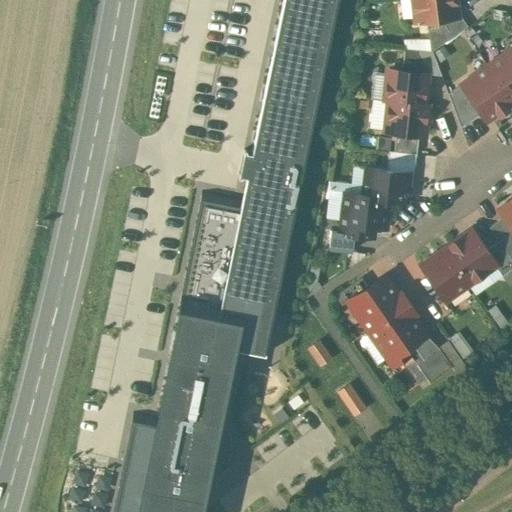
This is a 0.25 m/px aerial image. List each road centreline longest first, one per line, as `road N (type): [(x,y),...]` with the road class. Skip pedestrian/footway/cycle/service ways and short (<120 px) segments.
road 1 (tertiary): [(120,0),(71,244),(3,511)]
road 2 (tertiary): [(511,387),(348,511)]
road 3 (residential): [(384,250),(511,165)]
